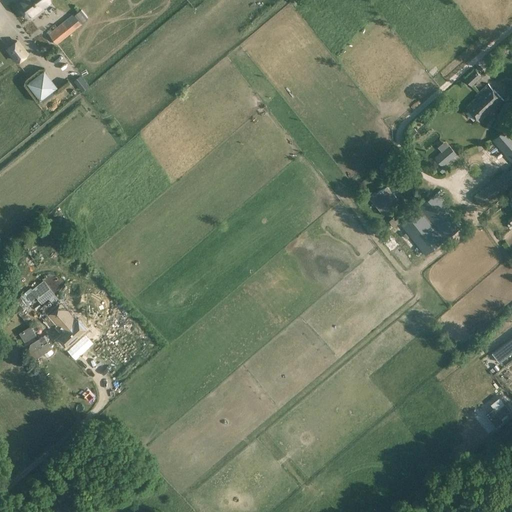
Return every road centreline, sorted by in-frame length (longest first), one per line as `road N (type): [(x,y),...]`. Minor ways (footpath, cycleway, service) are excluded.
road 1 (unknown): [(511,23),(398,129),(398,142),(431,180),(460,183),(482,170)]
road 2 (track): [(0,481),(107,395),(73,352)]
